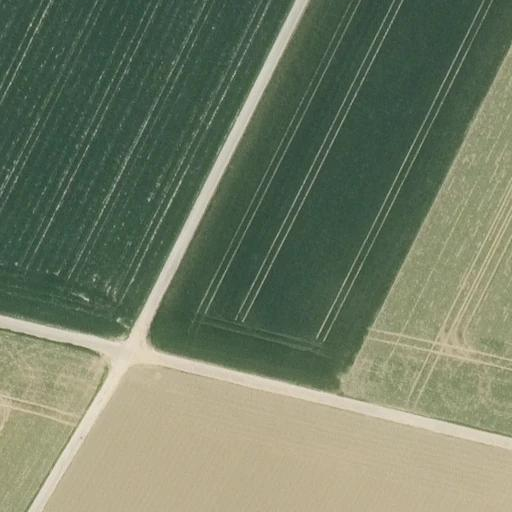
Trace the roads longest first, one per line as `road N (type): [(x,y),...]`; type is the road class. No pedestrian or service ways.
road 1 (track): [(52,511),(140,360),(319,0)]
road 2 (track): [(0,325),(511,449)]
